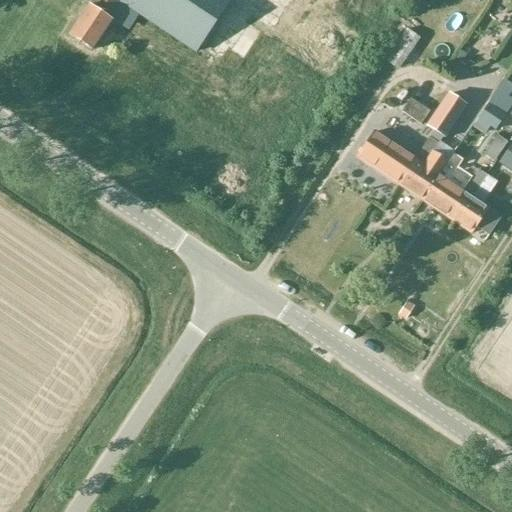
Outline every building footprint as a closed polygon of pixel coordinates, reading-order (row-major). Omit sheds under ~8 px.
[(194,54),(230,0),(99,0),(93,10),(89,7),(69,37),(90,52),(111,22),(107,19),(119,3),(194,54)] [(511,0),(492,0),(511,13),(511,11),(511,0)] [(495,128),(502,113),(511,118),(511,94),(492,85),(476,120),(495,128)] [(450,92),(428,123),(435,129),(444,135),(446,136),(468,105),(450,92)] [(417,120),(424,107),(406,97),(399,110),(417,120)] [(431,154),(437,145),(444,135),(435,129),(414,161),(397,186),(421,202),(447,164),(431,154)] [(414,161),(373,134),(356,159),(373,171),(397,186),(414,161)] [(511,163),(511,137),(499,150),(511,163)] [(462,194),(462,193),(446,183),(453,173),(461,161),(452,155),(447,164),(421,202),(445,219),(462,194)] [(462,194),(445,219),(469,235),(470,236),(476,226),(489,235),(500,219),(500,218),(499,218),(487,210),(486,209),(471,199),(485,177),(476,171),(462,193),(462,194)]
